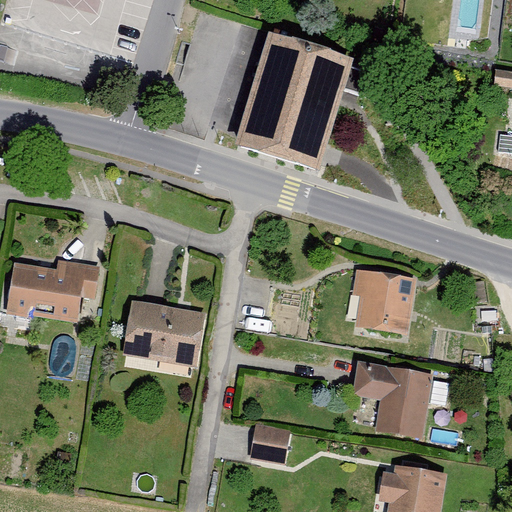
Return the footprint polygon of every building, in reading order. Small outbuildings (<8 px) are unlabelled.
[(272,43),(237,154),(319,179),(354,69),(272,43)] [(511,75),(496,74),(494,90),(511,91),(511,75)] [(15,261),(8,311),(78,321),(82,296),(95,298),(100,265),(59,259),(57,267),(15,261)] [(362,294),(357,325),(408,333),(417,276),(357,267),(353,293),(362,294)] [(133,300),(124,353),(197,365),(206,313),(133,300)] [(359,359),(353,392),(383,398),(377,428),(423,436),(435,373),(359,359)] [(255,425),(249,458),(285,465),(291,431),(255,425)] [(394,473),(383,471),(379,499),(390,501),(388,511),(440,511),(448,472),(395,463),(394,473)]
